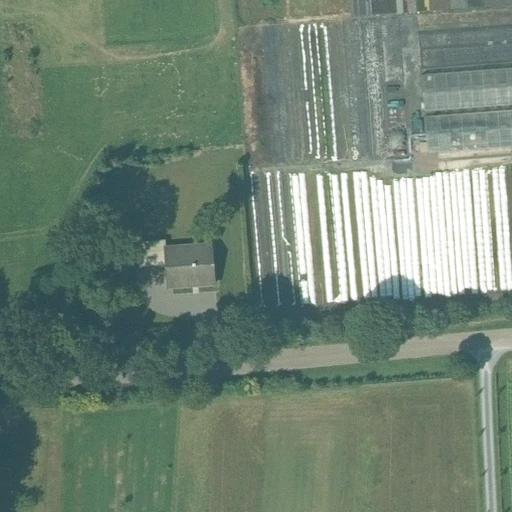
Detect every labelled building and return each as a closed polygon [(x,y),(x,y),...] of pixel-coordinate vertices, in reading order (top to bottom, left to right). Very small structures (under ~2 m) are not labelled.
[(29,26),(4,28),(12,123),(37,121),(31,50),(31,48),(29,26)] [(511,69),(422,76),(425,113),(511,106),(511,69)] [(511,111),(425,118),(428,154),(511,147),(511,111)] [(164,243),(136,245),(138,269),(165,267),(164,252),(165,252),(164,243)] [(165,252),(164,252),(165,267),(167,289),(216,285),(213,248),(165,252)]
